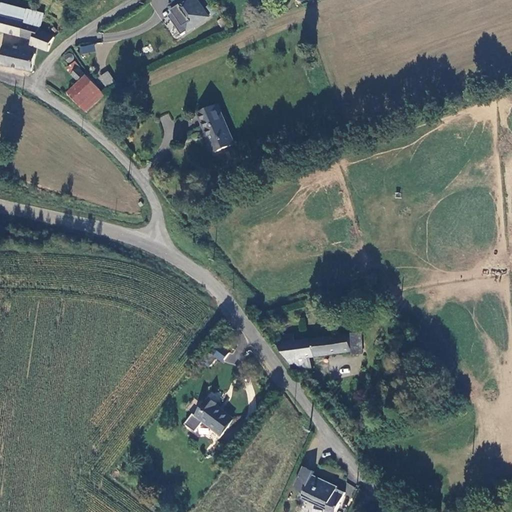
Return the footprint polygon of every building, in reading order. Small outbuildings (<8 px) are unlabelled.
[(186,37),(209,25),(196,0),(184,0),(170,7),(174,14),(175,17),(186,37)] [(27,11),(2,4),(0,13),(0,15),(24,22),(26,14),(27,11)] [(44,18),(26,14),(24,22),(40,26),(42,26),(44,18)] [(49,52),(55,37),(39,31),(40,26),(24,22),(0,15),(0,32),(33,41),(32,46),(49,52)] [(175,17),(171,19),(181,39),(186,37),(175,17)] [(93,44),(79,47),(80,55),(95,51),(93,44)] [(36,55),(5,48),(1,64),(32,71),(36,55)] [(68,63),(72,62),(73,58),(70,54),(66,55),(65,60),(68,63)] [(83,74),(76,69),(70,75),(77,81),(83,74)] [(110,74),(99,80),(105,91),(116,86),(110,74)] [(69,94),(86,112),(103,95),(86,77),(69,94)] [(200,121),(216,159),(237,148),(221,111),(200,121)] [(281,345),(288,361),(353,356),(351,338),(297,343),(296,335),(283,336),(284,344),(281,345)] [(353,356),(362,354),(360,337),(351,338),(353,356)] [(214,351),(212,357),(223,361),(225,354),(214,351)] [(324,397),(328,402),(334,398),(332,393),(324,397)] [(209,395),(193,417),(205,425),(205,424),(220,435),(232,419),(215,406),(218,402),(209,395)] [(340,492),(318,480),(320,475),(310,470),(300,490),(310,495),(307,499),(331,511),(342,511),(349,499),(339,494),(340,492)]
